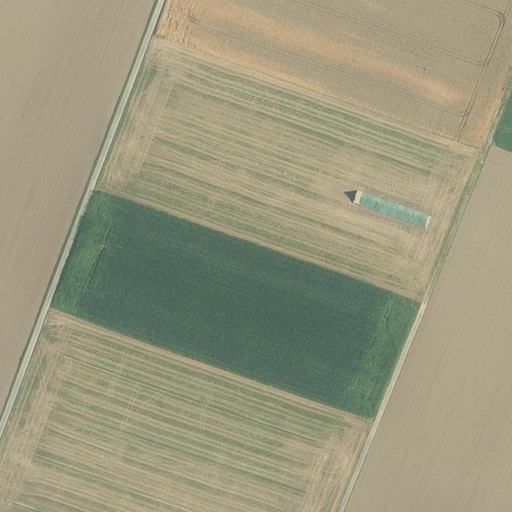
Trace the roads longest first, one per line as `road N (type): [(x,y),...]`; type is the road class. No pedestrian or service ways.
road 1 (track): [(161,0),(0,433)]
road 2 (track): [(511,106),(430,313)]
road 3 (track): [(345,511),(430,313)]
